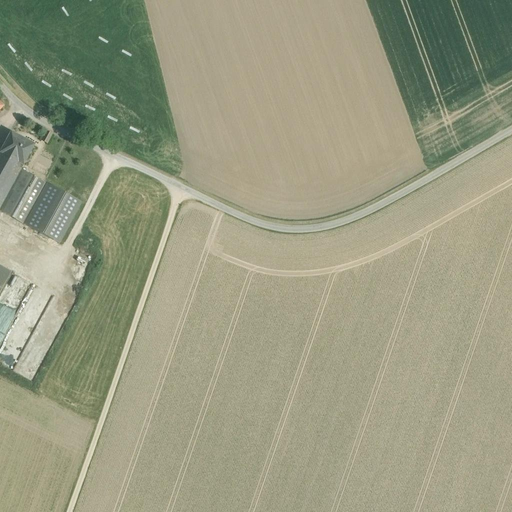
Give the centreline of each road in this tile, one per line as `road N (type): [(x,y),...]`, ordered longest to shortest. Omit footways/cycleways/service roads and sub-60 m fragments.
road 1 (unclassified): [(511,130),(348,220),(274,224),(25,110),(0,81)]
road 2 (track): [(183,187),(73,511)]
